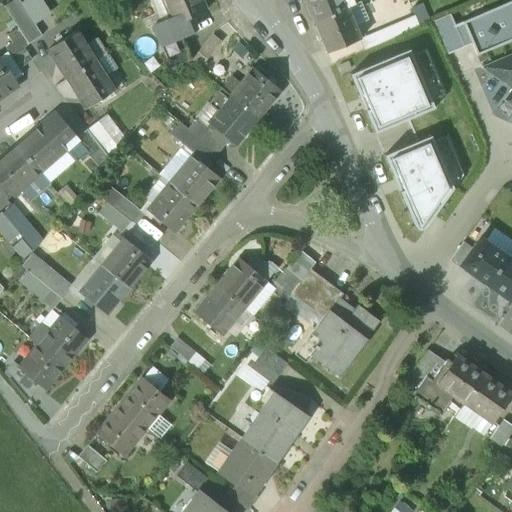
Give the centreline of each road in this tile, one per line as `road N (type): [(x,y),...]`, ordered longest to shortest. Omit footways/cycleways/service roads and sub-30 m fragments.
road 1 (residential): [(0,387),(47,447),(243,205)]
road 2 (residential): [(295,511),(433,303)]
road 3 (residential): [(247,1),(284,43),(331,126)]
road 4 (residential): [(382,246),(362,253),(243,205)]
road 5 (residential): [(331,126),(382,246)]
road 6 (residential): [(243,205),(308,135),(331,126)]
